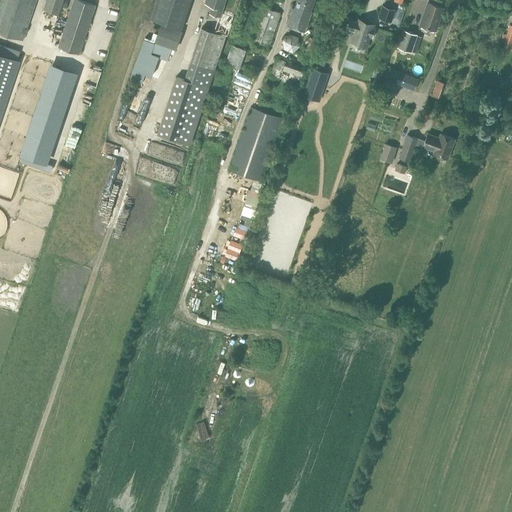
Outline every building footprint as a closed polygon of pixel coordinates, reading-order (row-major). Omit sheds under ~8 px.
[(37,0),(1,0),(0,3),(0,32),(24,40),(37,0)] [(46,0),(44,10),(59,15),(64,0),(46,0)] [(73,0),(58,47),(80,54),(96,5),(81,0),(73,0)] [(157,0),(151,19),(162,23),(182,29),(191,0),(157,0)] [(205,0),(205,3),(212,6),(210,13),(221,17),(223,9),(226,0),(205,0)] [(297,0),(295,5),(294,5),(287,25),(305,31),(312,12),(311,11),(315,0),(297,0)] [(444,8),(428,2),(425,12),(440,17),(444,8)] [(383,6),(380,15),(379,17),(391,21),(396,7),(386,4),(385,6),(383,6)] [(281,12),(264,6),(251,44),(268,50),(281,12)] [(420,25),(436,30),(440,17),(425,12),(420,25)] [(214,23),(216,31),(224,34),(226,33),(229,28),(227,19),(220,17),(214,23)] [(347,29),(358,32),(354,43),(364,47),(368,36),(373,38),(376,27),(371,26),(372,24),(361,20),(361,22),(351,19),(347,29)] [(148,40),(144,39),(131,75),(141,78),(143,73),(146,74),(153,55),(166,59),(170,48),(176,50),(183,31),(162,23),(154,43),(148,40)] [(184,79),(176,76),(157,134),(190,145),(219,58),(227,35),(202,27),(184,79)] [(403,29),(397,47),(412,52),(415,43),(418,34),(403,29)] [(290,33),(282,40),(284,49),(293,53),(300,46),(298,37),(290,33)] [(503,46),(511,49),(511,45),(511,35),(507,34),(503,46)] [(234,45),(230,55),(227,64),(239,69),(242,60),(246,50),(234,45)] [(295,65),(276,58),(270,77),(298,87),(302,77),(305,69),(295,65)] [(418,78),(390,67),(386,79),(414,90),(418,78)] [(314,69),(304,97),(319,102),(329,74),(314,69)] [(432,95),(440,98),(446,83),(437,80),(432,95)] [(229,170),(260,181),(282,117),(251,106),(229,170)] [(456,138),(440,133),(439,136),(427,132),(424,141),(419,139),(419,138),(407,134),(399,158),(411,162),(415,151),(418,143),(423,145),(423,147),(433,151),(433,153),(449,159),(456,138)] [(392,163),(398,147),(387,143),(381,159),(392,163)] [(395,170),(405,173),(407,167),(397,163),(395,170)]
